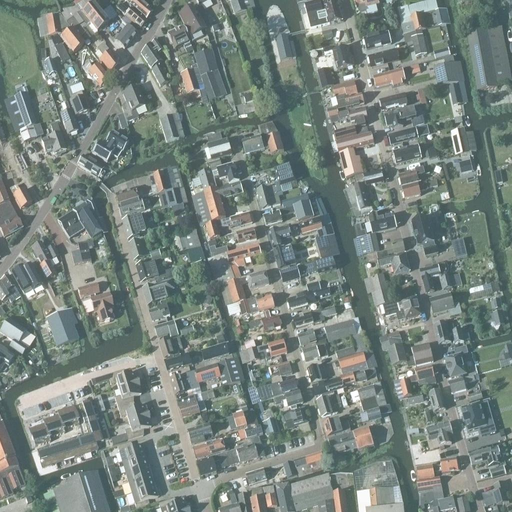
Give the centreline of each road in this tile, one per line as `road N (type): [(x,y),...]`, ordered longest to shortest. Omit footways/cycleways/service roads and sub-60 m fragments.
road 1 (residential): [(479,511),(344,0)]
road 2 (residential): [(198,487),(319,444),(237,150)]
road 3 (residential): [(0,271),(166,0)]
road 4 (residential): [(157,357),(108,192)]
road 5 (residential): [(157,357),(50,391),(36,413)]
road 6 (residential): [(198,487),(165,492),(151,441),(180,429)]
